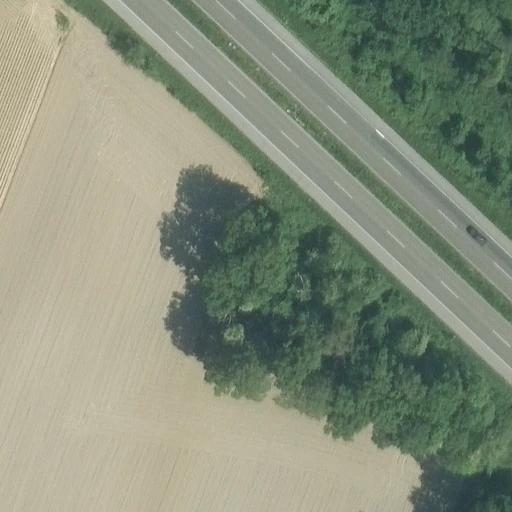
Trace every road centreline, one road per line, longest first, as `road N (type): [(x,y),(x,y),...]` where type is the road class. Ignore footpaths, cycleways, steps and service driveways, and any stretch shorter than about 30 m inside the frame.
road 1 (motorway): [(139,0),(511,359)]
road 2 (motorway): [(511,287),(207,0)]
